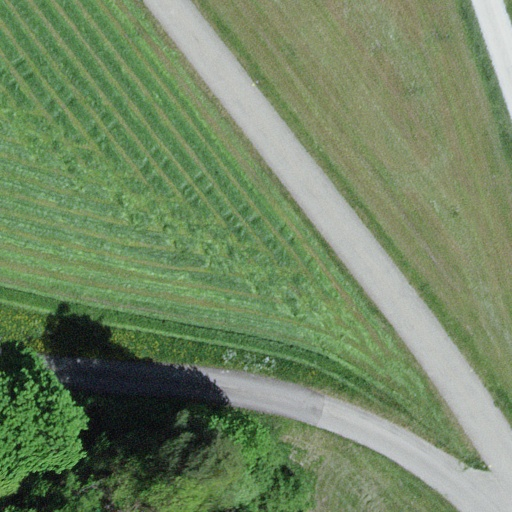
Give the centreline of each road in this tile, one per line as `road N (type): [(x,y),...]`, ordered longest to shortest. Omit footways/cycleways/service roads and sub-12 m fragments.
road 1 (track): [(511,486),(488,433),(160,0)]
road 2 (track): [(0,359),(281,403),(406,450),(489,511)]
